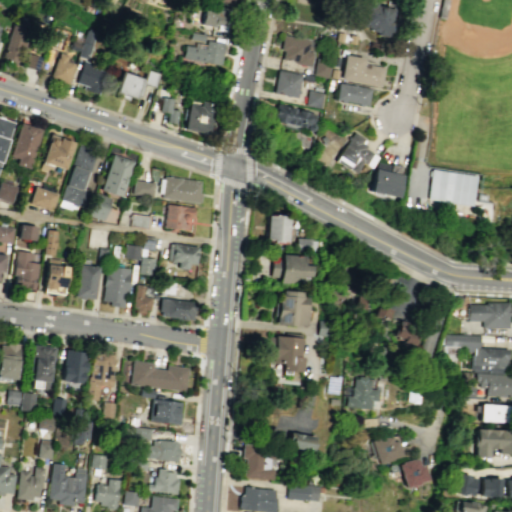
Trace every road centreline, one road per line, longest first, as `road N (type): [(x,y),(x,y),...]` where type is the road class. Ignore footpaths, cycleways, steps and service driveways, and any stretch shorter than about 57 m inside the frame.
road 1 (tertiary): [(204,511),(227,242)]
road 2 (residential): [(218,341),(0,314)]
road 3 (secondary): [(511,277),(452,271),(349,221)]
road 4 (secondary): [(160,143),(0,88)]
road 5 (tertiary): [(232,166),(260,0)]
road 6 (residential): [(390,126),(411,96),(424,0)]
road 7 (secondary): [(349,221),(232,166)]
